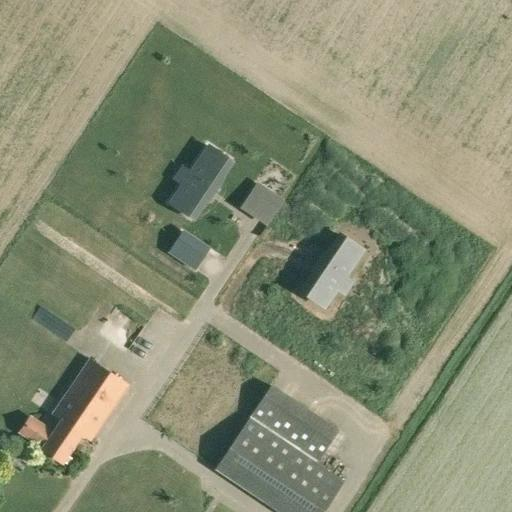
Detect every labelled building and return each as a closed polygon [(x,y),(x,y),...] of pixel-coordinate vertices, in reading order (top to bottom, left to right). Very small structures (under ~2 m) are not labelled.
[(232,161),(227,158),(208,145),(170,202),(189,215),(194,218),(232,161)] [(246,209),(276,223),(289,193),(260,180),(246,209)] [(188,233),(173,255),(199,273),(214,251),(188,233)] [(338,233),(300,290),(324,306),(363,249),(338,233)] [(166,362),(165,341),(138,341),(139,362),(166,362)] [(62,463),(63,462),(67,465),(71,458),(67,456),(81,434),(90,440),(127,383),(89,357),(51,414),(60,420),(52,432),(30,416),(20,431),(42,447),(41,449),(62,463)] [(277,511),(323,511),(344,481),(316,462),(338,430),(271,384),(214,469),(277,511)]
